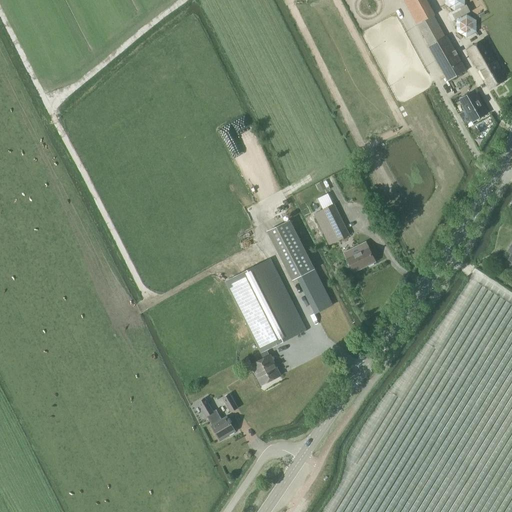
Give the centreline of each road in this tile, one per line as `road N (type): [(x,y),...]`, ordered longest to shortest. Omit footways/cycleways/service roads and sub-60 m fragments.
road 1 (track): [(265,242),(162,297),(145,294),(0,8)]
road 2 (tertiary): [(303,455),(423,290),(511,143)]
road 3 (unknown): [(497,167),(473,149),(395,0)]
road 4 (track): [(49,104),(184,0)]
